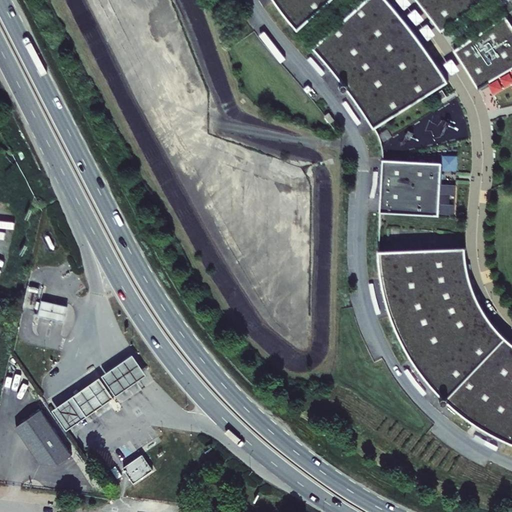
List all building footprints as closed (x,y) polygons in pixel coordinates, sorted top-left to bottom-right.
[(299,20),(305,28),(335,0),(283,0),(284,0),(291,10),(299,20)] [(372,0),(321,45),(339,65),(353,82),(365,100),(374,111),(382,124),(455,79),(443,60),(432,44),(419,28),(406,11),(396,0),(372,0)] [(426,0),(428,1),(437,12),(447,29),(486,0),(426,0)] [(511,14),(462,48),(484,87),(511,70),(511,14)] [(325,117),(330,123),(334,120),(329,113),(325,117)] [(447,162),(390,158),(386,209),(444,214),(447,162)] [(472,247),(386,249),(387,260),(388,271),(391,284),(394,299),(401,319),(407,334),(414,347),(425,364),(434,377),(449,394),(463,407),(489,426),(511,438),(511,336),(509,334),(502,325),(496,317),(489,305),(484,296),(479,284),(476,273),(474,262),(472,247)] [(65,321),(68,306),(42,301),(38,316),(65,321)] [(147,375),(133,354),(113,369),(76,393),(53,409),(66,430),(89,414),(126,389),(147,375)] [(68,451),(37,406),(13,423),(37,459),(53,462),(68,451)] [(123,468),(134,483),(153,470),(143,454),(123,468)]
